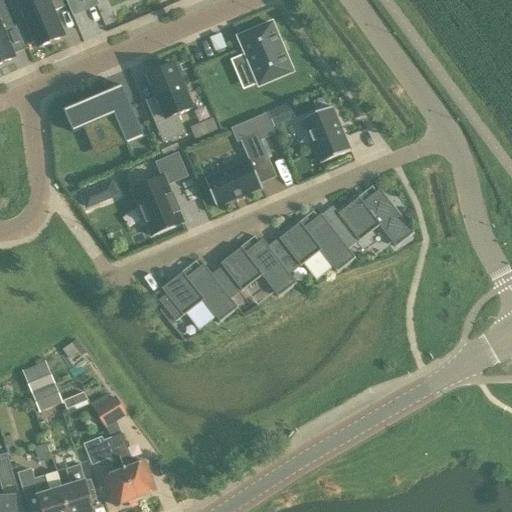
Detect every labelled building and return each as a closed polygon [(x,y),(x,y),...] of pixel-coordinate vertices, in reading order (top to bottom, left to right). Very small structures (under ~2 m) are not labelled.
[(0,0),(0,64),(15,58),(4,33),(15,28),(2,0),(0,0)] [(64,37),(53,12),(64,7),(61,0),(29,0),(20,4),(38,48),(64,37)] [(81,0),(66,0),(72,15),(85,9),(81,0)] [(272,24),(238,38),(259,87),(292,73),(272,24)] [(163,143),(186,134),(178,115),(193,109),(174,65),(148,76),(157,97),(146,101),(163,143)] [(123,81),(63,105),(74,132),(87,127),(88,130),(103,124),(112,148),(126,143),(127,146),(146,139),(123,81)] [(281,125),(299,116),(293,102),(274,111),(281,125)] [(320,164),(350,152),(332,107),(302,120),(320,164)] [(196,124),(199,136),(222,132),(220,120),(196,124)] [(216,210),(261,190),(252,169),(269,162),(258,135),(241,142),(249,161),(204,180),(216,210)] [(133,192),(152,236),(183,223),(179,213),(181,212),(174,194),(172,195),(168,186),(188,177),(178,154),(157,163),(163,179),(133,192)] [(397,248),(415,234),(381,191),(364,204),(360,199),(339,216),(360,242),(379,226),(397,248)] [(338,273),(356,259),(322,215),(304,229),(300,224),(280,241),(302,268),(322,252),(338,273)] [(279,298),(297,284),(263,242),(247,255),(243,250),(222,266),(243,292),(262,277),(279,298)] [(164,306),(176,322),(203,301),(220,323),(238,309),(204,266),(188,279),(184,274),(163,291),(171,301),(164,306)] [(72,343),(62,350),(70,360),(79,352),(72,343)] [(36,366),(22,372),(39,413),(62,403),(43,358),(34,361),(36,366)] [(71,406),(93,401),(91,392),(69,398),(71,406)] [(94,410),(105,428),(126,416),(114,397),(94,410)] [(144,500),(145,495),(155,491),(144,463),(134,467),(121,434),(112,438),(137,502),(144,500)] [(137,502),(112,438),(103,441),(102,437),(83,445),(92,466),(109,460),(115,475),(105,479),(117,506),(127,502),(130,505),(137,502)] [(0,455),(0,483),(4,498),(19,497),(7,454),(0,455)] [(71,488),(62,490),(68,511),(94,511),(87,483),(85,483),(80,465),(66,470),(71,488)] [(41,511),(68,511),(62,490),(62,491),(56,473),(34,480),(31,469),(17,473),(28,511),(36,511),(41,511)] [(15,511),(15,498),(0,498),(0,511),(15,511)]
